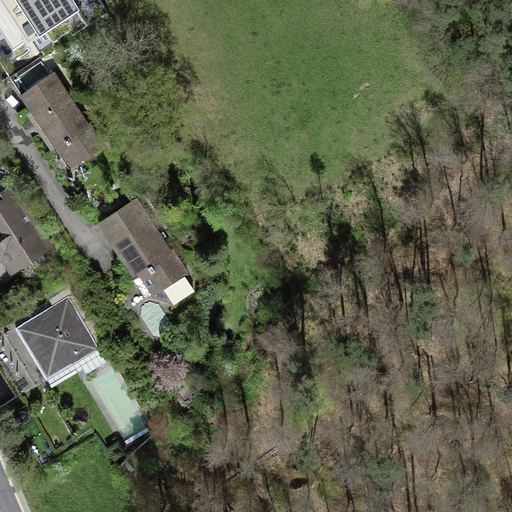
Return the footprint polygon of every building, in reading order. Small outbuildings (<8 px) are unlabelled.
[(9,0),(0,0),(0,23),(18,12),(9,0)] [(0,49),(0,62),(10,77),(39,59),(24,35),(0,49)] [(39,59),(10,77),(67,174),(89,159),(97,147),(39,59)] [(0,261),(9,276),(48,252),(11,191),(0,197),(0,261)] [(131,205),(95,229),(146,301),(181,277),(131,205)] [(17,333),(48,384),(103,350),(72,299),(17,333)]
